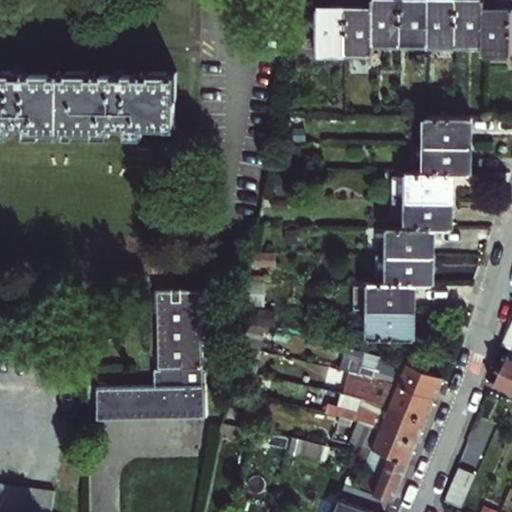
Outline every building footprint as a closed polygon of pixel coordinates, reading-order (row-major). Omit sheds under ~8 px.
[(402,2),(390,2),(390,0),(374,0),(374,7),(374,42),(402,42),(402,2)] [(413,0),(414,2),(402,2),(402,42),(429,42),(429,0),(413,0)] [(457,2),(445,2),(445,0),(429,0),(429,42),(457,42),(457,2)] [(468,0),(469,2),(457,2),(457,42),(484,42),(485,12),(484,7),(484,0),(468,0)] [(347,12),(335,12),(335,7),(318,6),(318,52),(347,52),(347,12)] [(359,7),(359,12),(347,12),(347,52),(374,52),(374,42),(374,7),(359,7)] [(511,7),(496,7),(496,12),(485,12),(484,42),(484,52),(511,52),(511,7)] [(0,131),(9,132),(9,122),(27,122),(27,132),(42,132),(42,129),(66,129),(66,133),(76,133),(76,129),(95,128),(95,133),(110,133),(110,124),(128,124),(128,133),(144,133),(144,124),(168,124),(168,125),(175,125),(176,97),(177,97),(178,74),(169,74),(169,71),(151,71),(151,74),(136,74),(136,70),(126,70),(126,74),(114,74),(114,70),(104,70),(104,73),(89,73),(89,70),(68,70),(68,73),(52,73),(52,70),(33,69),(33,73),(13,73),(13,69),(3,69),(3,73),(0,72),(0,131)] [(427,143),(468,143),(468,131),(473,132),(473,114),(428,114),(427,143)] [(472,155),(467,155),(468,143),(427,143),(427,171),(454,171),(472,171),(472,155)] [(390,170),(390,198),(408,198),(409,171),(390,170)] [(408,198),(449,198),(449,187),(454,187),(454,171),(427,171),(409,171),(408,198)] [(287,208),(287,198),(272,198),(272,208),(287,208)] [(390,226),(408,226),(408,198),(390,198),(390,226)] [(454,210),(449,210),(449,198),(408,198),(408,226),(435,226),(453,226),(454,210)] [(390,253),(430,253),(430,242),(435,242),(435,226),(408,226),(390,226),(390,253)] [(296,242),(296,230),(286,230),(286,242),(296,242)] [(253,252),(253,267),(276,267),(276,252),(253,252)] [(390,281),(390,253),(377,253),(377,281),(390,281)] [(435,281),(435,265),(430,265),(430,253),(390,253),(390,281),(416,281),(435,281)] [(371,308),(411,308),(411,297),(416,297),(416,281),(390,281),(377,281),(371,281),(371,286),(359,286),(359,308),(371,308)] [(157,311),(158,311),(158,344),(204,345),(203,310),(204,310),(203,287),(156,288),(157,311)] [(416,320),(411,320),(411,308),(371,308),(371,337),(416,337),(416,320)] [(511,321),(501,344),(511,349),(511,348),(511,321)] [(259,349),(264,328),(242,322),(237,344),(259,349)] [(207,368),(204,366),(204,347),(204,345),(158,344),(159,367),(163,367),(163,383),(156,383),(98,384),(99,417),(208,415),(207,368)] [(259,349),(237,344),(232,367),(256,373),(258,373),(263,350),(259,349)] [(343,368),(351,370),(396,382),(434,396),(438,386),(442,375),(405,361),(348,347),(343,368)] [(494,383),(504,388),(511,392),(511,391),(511,348),(511,349),(510,352),(509,352),(494,383)] [(228,372),(232,373),(228,389),(239,391),(242,376),(255,379),(256,373),(232,367),(229,367),(228,372)] [(396,382),(351,370),(344,392),(382,402),(425,419),(428,411),(434,396),(396,382)] [(382,402),(344,392),(340,406),(329,402),(326,411),(341,415),(353,418),(360,419),(377,423),(417,439),(421,429),(425,419),(382,402)] [(351,425),(353,418),(341,415),(338,422),(351,425)] [(377,423),(360,419),(351,441),(355,442),(365,444),(370,445),(409,461),(413,450),(417,439),(377,423)] [(255,440),(257,430),(222,422),(220,432),(255,440)] [(308,438),(319,442),(322,433),(310,430),(308,438)] [(279,437),(266,435),(265,442),(277,445),(279,437)] [(291,447),(301,450),(304,439),(294,437),(291,447)] [(324,444),(304,439),(301,450),(300,455),(319,460),(324,444)] [(346,482),(353,484),(361,464),(357,463),(365,444),(355,442),(354,451),(357,451),(346,482)] [(335,464),(340,448),(324,444),(319,460),(335,464)] [(370,445),(365,444),(357,463),(361,464),(373,469),(381,472),(373,492),(394,500),(401,480),(409,461),(370,445)] [(462,506),(476,474),(460,467),(445,499),(462,506)] [(381,472),(373,469),(364,488),(373,492),(381,472)] [(0,510),(13,511),(52,511),(55,490),(0,482),(0,510)] [(381,511),(342,496),(336,511),(381,511)]
